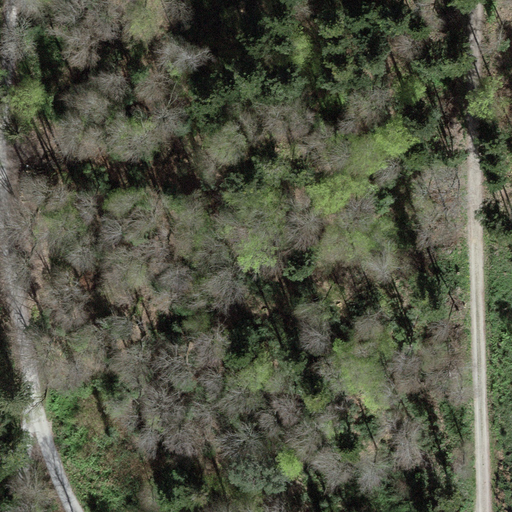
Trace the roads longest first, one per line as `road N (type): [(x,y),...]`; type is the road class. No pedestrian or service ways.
road 1 (track): [(10,0),(11,202),(37,401),(74,511)]
road 2 (track): [(480,511),(479,0)]
